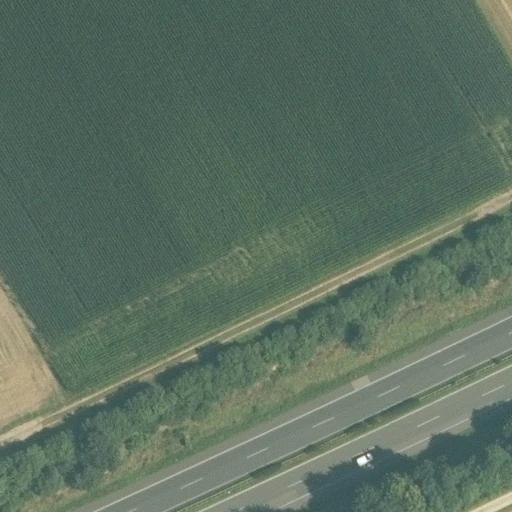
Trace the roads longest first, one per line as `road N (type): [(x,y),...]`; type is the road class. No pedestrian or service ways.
road 1 (track): [(511,193),(0,444)]
road 2 (motorway): [(511,322),(120,511)]
road 3 (motorway): [(220,511),(511,375)]
